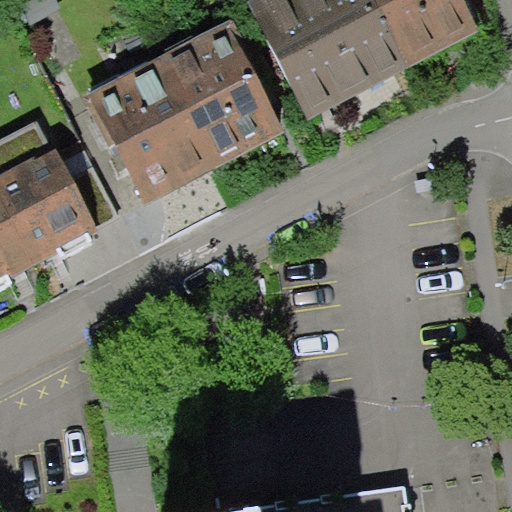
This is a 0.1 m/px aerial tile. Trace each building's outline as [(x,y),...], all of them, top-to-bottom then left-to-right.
[(333,104),(405,66),(371,0),(271,0),(252,10),(308,117),(333,104)] [(371,0),(405,66),(481,27),(467,0),(371,0)] [(165,79),(211,167),(231,157),(278,132),(248,75),(253,72),(231,30),(203,45),(208,56),(165,79)] [(211,167),(165,79),(121,101),(116,91),(87,106),(109,148),(115,145),(145,202),(159,194),(211,167)] [(0,159),(0,205),(29,262),(39,257),(45,267),(65,256),(91,243),(85,233),(117,216),(93,169),(67,182),(53,154),(18,173),(9,155),(0,159)] [(0,205),(0,290),(26,278),(21,266),(29,262),(0,205)]
